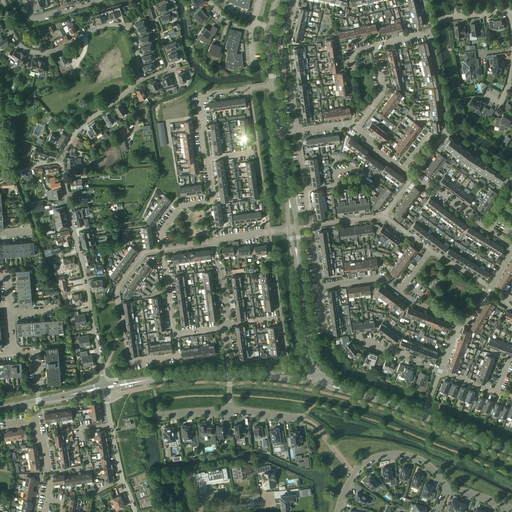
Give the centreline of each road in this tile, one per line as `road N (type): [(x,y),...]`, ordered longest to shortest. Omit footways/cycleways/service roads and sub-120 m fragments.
road 1 (residential): [(103,385),(62,158),(80,125),(134,83)]
road 2 (residential): [(134,83),(135,42),(126,28),(104,25),(34,52),(13,37),(2,0)]
road 3 (residential): [(174,334),(160,232),(181,205),(210,200),(207,159)]
road 4 (residential): [(228,324),(213,242),(289,228)]
road 5 (residential): [(448,487),(422,460),(375,456),(354,473),(337,511)]
road 6 (residential): [(296,131),(278,46),(294,0)]
road 7 (residential): [(104,391),(134,511)]
road 8 (residential): [(511,246),(413,175)]
